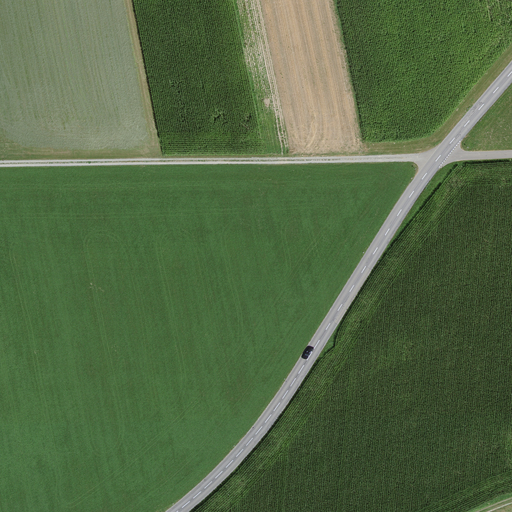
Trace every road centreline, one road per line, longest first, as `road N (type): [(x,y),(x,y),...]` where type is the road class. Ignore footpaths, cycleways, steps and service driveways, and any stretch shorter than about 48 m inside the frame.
road 1 (tertiary): [(511,68),(406,196),(254,435),(173,511)]
road 2 (track): [(0,161),(511,152)]
